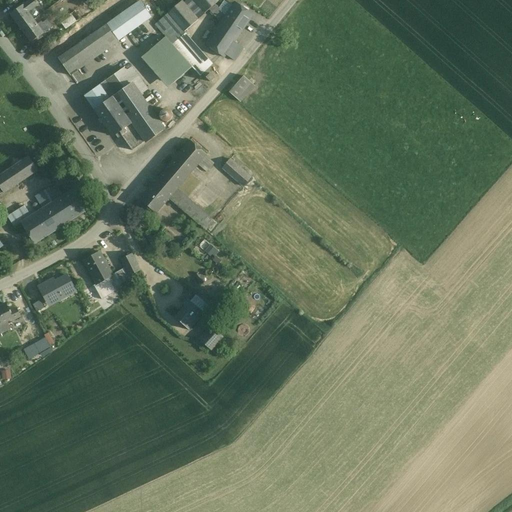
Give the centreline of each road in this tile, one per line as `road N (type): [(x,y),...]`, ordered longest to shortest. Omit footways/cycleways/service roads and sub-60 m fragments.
road 1 (unclassified): [(296,0),(112,194)]
road 2 (residential): [(0,35),(112,194)]
road 3 (unclassified): [(112,194),(107,217),(88,239),(0,286)]
